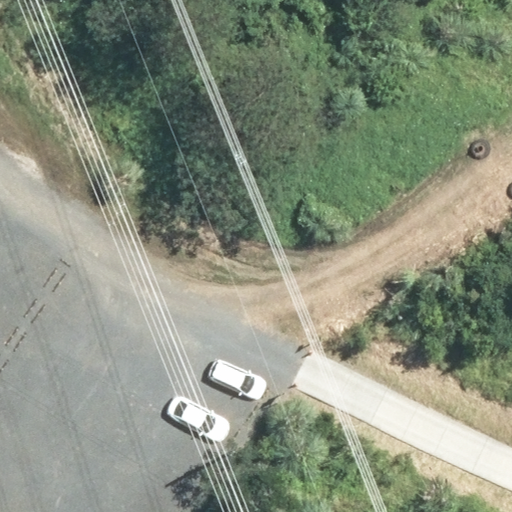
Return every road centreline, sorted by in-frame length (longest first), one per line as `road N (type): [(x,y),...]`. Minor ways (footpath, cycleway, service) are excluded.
road 1 (track): [(166,404),(276,313),(425,227),(511,152)]
road 2 (track): [(166,404),(287,374),(511,475)]
